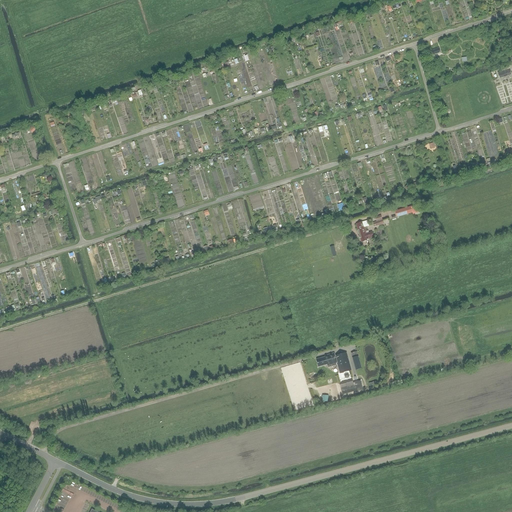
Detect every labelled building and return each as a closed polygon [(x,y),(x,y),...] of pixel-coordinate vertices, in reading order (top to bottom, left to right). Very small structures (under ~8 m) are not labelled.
[(510,69),(498,73),(500,79),(511,75),(510,69)] [(283,125),(272,95),(264,98),(265,101),(264,102),(265,105),(266,105),(266,106),(265,106),(266,109),(268,108),(270,115),(273,113),(278,127),(283,125)] [(190,122),(184,124),(194,155),(205,152),(202,143),(197,145),(190,122)] [(464,136),(465,140),(474,138),(473,135),(478,134),(476,127),(471,128),(472,133),(467,134),(468,135),(464,136)] [(33,133),(25,135),(29,152),(37,150),(33,133)] [(83,190),(75,161),(68,163),(70,169),(66,170),(72,193),(83,190)] [(226,163),(221,164),(230,192),(235,190),(234,187),(238,186),(233,168),(228,169),(226,163)] [(168,174),(175,197),(183,195),(176,171),(168,174)] [(335,193),(339,192),(335,178),(329,180),(328,176),(324,177),(325,180),(321,181),(328,206),(337,203),(335,193)] [(420,212),(418,204),(395,211),(397,217),(412,213),(413,214),(420,212)] [(170,222),(165,224),(175,253),(188,249),(185,240),(181,242),(179,235),(174,236),(170,225),(171,225),(170,222)] [(367,239),(373,237),(372,232),(366,233),(365,227),(363,227),(362,222),(356,224),(362,242),(368,240),(367,239)] [(362,368),(358,356),(357,351),(351,353),(356,370),(362,368)] [(319,367),(327,364),(328,367),(338,365),(340,373),(351,370),(346,353),(335,356),(336,357),(333,358),(332,354),(325,356),(326,357),(317,360),(319,367)] [(363,388),(362,387),(361,380),(353,382),(353,380),(341,383),(343,394),(345,393),(363,388)]
